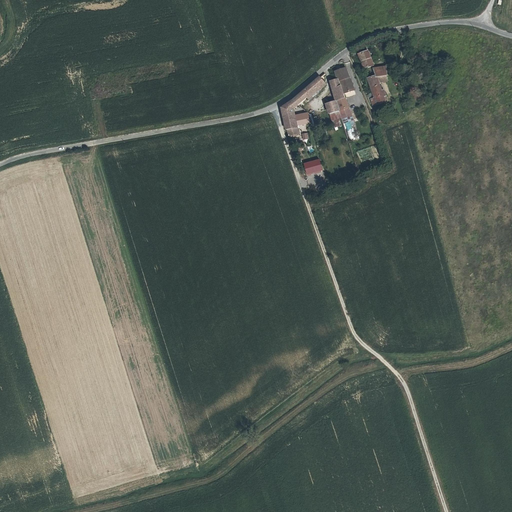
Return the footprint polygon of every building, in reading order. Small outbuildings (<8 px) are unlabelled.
[(360,51),(365,69),(375,66),(371,52),(368,52),(366,49),(360,51)] [(389,75),(391,75),(388,66),(376,70),(379,76),(379,77),(389,75)] [(350,77),(349,71),(348,68),(338,71),(340,79),(341,82),(343,93),(352,90),(351,86),(353,85),(351,79),(349,80),(349,77),(350,77)] [(391,75),(389,75),(390,82),(397,81),(397,77),(396,74),(391,75)] [(287,129),(290,137),(300,135),(298,127),(296,120),(294,110),(325,83),(323,76),(308,89),(283,109),(287,129)] [(382,85),(379,77),(379,76),(371,79),(374,87),(382,85)] [(340,79),(337,80),(332,82),(337,100),(338,102),(345,100),(343,93),(341,82),(340,79)] [(373,101),(375,106),(386,102),(385,96),(387,95),(385,89),(383,90),(382,85),(374,87),(377,99),(373,101)] [(340,111),(338,102),(337,100),(327,103),(330,114),(332,114),(340,112),(340,111)] [(338,102),(340,111),(348,109),(345,100),(338,102)] [(340,112),(342,118),(350,115),(348,109),(340,111),(340,112)] [(340,112),(332,114),(335,123),(343,121),(342,118),(340,112)] [(296,120),(298,127),(312,124),(310,117),(296,120)]
